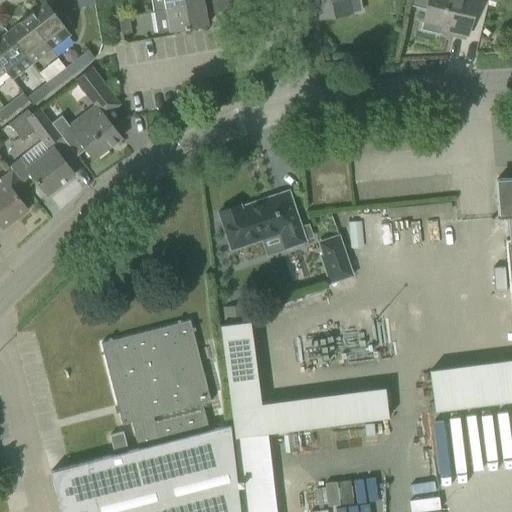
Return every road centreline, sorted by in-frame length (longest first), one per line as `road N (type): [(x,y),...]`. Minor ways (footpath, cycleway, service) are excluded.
road 1 (tertiary): [(0,298),(134,176),(195,137),(287,99)]
road 2 (tertiary): [(287,99),(511,82)]
